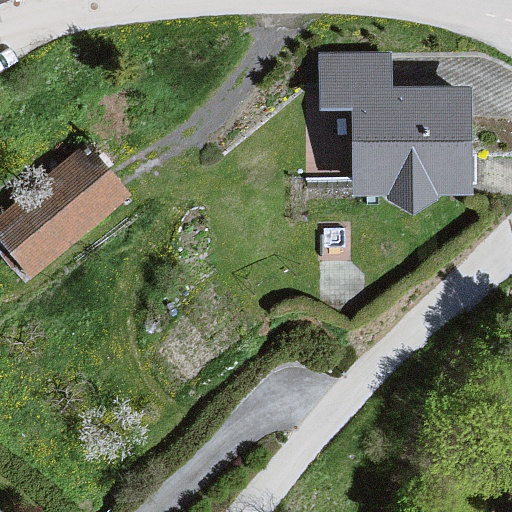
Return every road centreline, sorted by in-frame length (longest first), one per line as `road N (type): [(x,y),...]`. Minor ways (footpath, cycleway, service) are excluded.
road 1 (residential): [(252,511),(403,339),(511,243)]
road 2 (residential): [(511,28),(292,0)]
road 3 (residential): [(211,0),(31,20),(0,38)]
